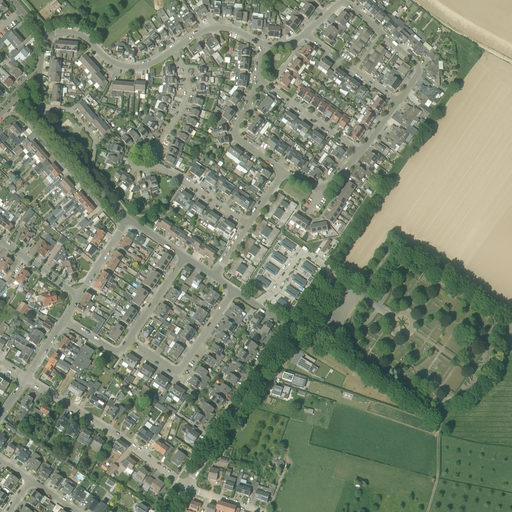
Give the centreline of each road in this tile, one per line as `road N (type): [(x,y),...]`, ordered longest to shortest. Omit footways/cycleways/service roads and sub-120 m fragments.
road 1 (residential): [(185,488),(26,379)]
road 2 (residential): [(185,488),(293,329)]
road 3 (residential): [(42,109),(29,127),(121,229)]
road 4 (residential): [(40,36),(78,34),(127,67),(172,50)]
